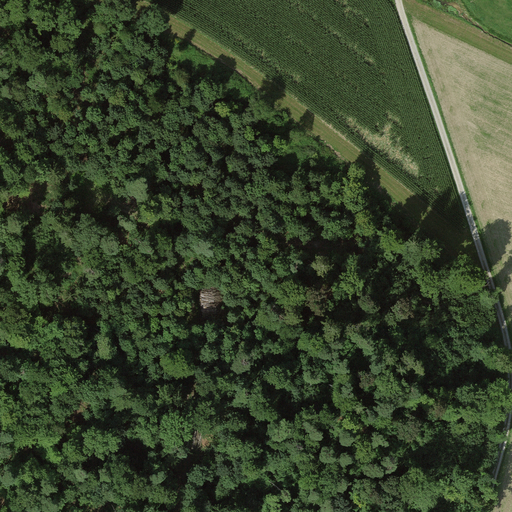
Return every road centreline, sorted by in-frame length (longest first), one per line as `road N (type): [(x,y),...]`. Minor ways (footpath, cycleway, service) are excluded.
road 1 (track): [(511,359),(399,0)]
road 2 (track): [(179,511),(194,361),(184,267),(151,223),(114,202),(89,200)]
